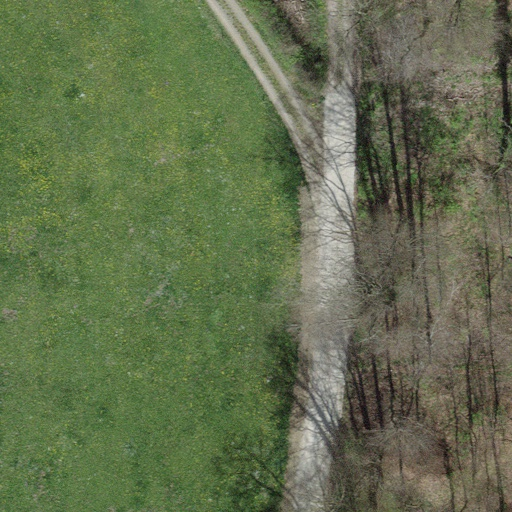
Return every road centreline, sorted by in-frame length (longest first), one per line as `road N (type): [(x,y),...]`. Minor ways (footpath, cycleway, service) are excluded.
road 1 (track): [(323,149),(284,511)]
road 2 (track): [(323,149),(219,0)]
road 3 (track): [(331,0),(323,149)]
